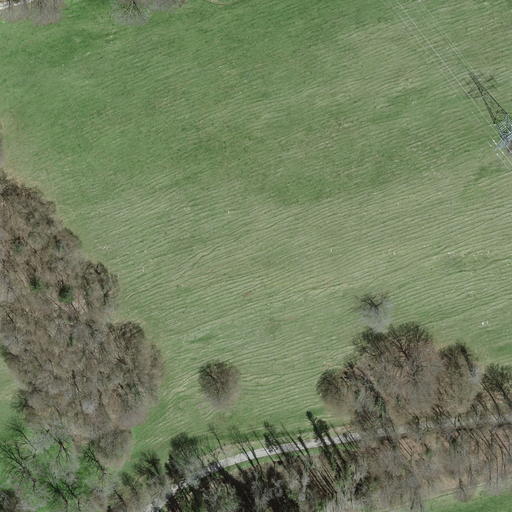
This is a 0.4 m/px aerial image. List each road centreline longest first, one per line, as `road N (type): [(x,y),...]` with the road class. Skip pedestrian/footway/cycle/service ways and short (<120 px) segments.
road 1 (unclassified): [(511,417),(258,452),(205,473),(151,511)]
road 2 (track): [(511,474),(366,511)]
